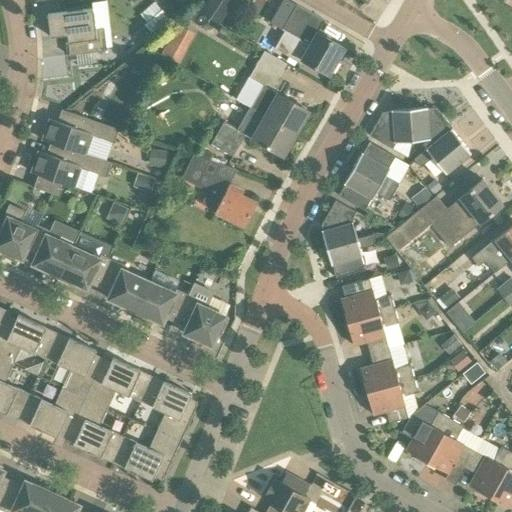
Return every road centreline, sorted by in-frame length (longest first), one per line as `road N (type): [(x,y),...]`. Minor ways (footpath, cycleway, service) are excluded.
road 1 (residential): [(431,511),(375,477),(349,443),(315,327),(265,295)]
road 2 (residential): [(265,295),(292,222),(390,44)]
road 3 (residential): [(230,386),(0,283)]
road 4 (residential): [(178,511),(0,431)]
road 5 (residential): [(0,156),(21,80),(14,0)]
road 6 (residential): [(511,107),(462,45),(411,10)]
road 7 (residential): [(182,511),(230,386)]
